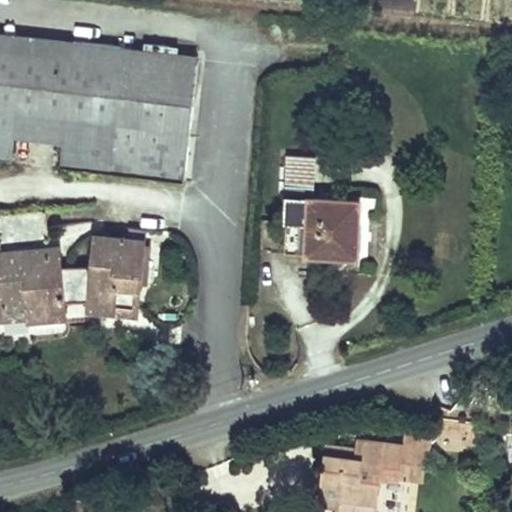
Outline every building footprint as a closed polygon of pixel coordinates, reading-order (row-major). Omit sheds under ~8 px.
[(76,49),(35,45),(28,109),(68,113),(65,137),(64,160),(187,171),(198,56),(176,54),(176,60),(125,55),(126,40),(77,36),(76,49)] [(0,153),(12,154),(14,132),(16,108),(28,109),(35,45),(0,42),(0,153)] [(26,134),(65,137),(68,113),(28,109),(16,108),(14,132),(26,134)] [(286,184),(283,240),(358,245),(361,187),(311,185),(313,148),(280,146),(277,183),(286,184)] [(15,214),(16,241),(47,240),(46,213),(15,214)] [(141,300),(147,233),(100,227),(98,260),(67,261),(65,246),(18,250),(4,251),(6,283),(15,282),(32,281),(32,293),(33,308),(71,306),(71,291),(71,282),(95,283),(95,293),(95,296),(141,300)] [(14,295),(32,293),(32,281),(15,282),(6,283),(7,295),(14,295)] [(95,283),(71,282),(71,291),(95,293),(95,283)] [(442,450),(475,452),(476,423),(442,422),(442,450)] [(307,459),(305,505),(322,507),(322,500),(360,501),(361,481),(381,482),(380,476),(405,477),(406,447),(411,447),(411,431),(383,429),(383,441),(339,440),(340,449),(339,459),(307,459)] [(339,459),(340,449),(307,449),(307,459),(339,459)] [(322,507),(321,511),(325,511),(359,511),(360,501),(322,500),(322,507)]
